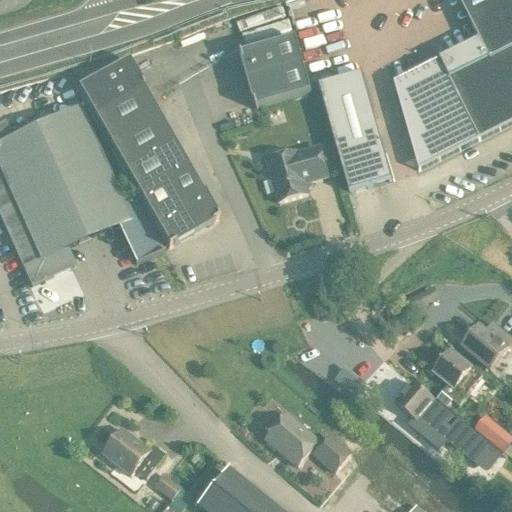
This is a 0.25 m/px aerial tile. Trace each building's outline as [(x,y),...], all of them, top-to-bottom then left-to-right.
[(511,0),(458,0),(480,43),(396,86),(421,173),(511,127),(511,0)] [(242,57),(250,85),(258,113),(313,97),(297,41),(242,57)] [(128,62),(77,92),(124,173),(173,145),(174,144),(128,62)] [(363,77),(320,89),(350,195),(393,183),(363,77)] [(0,126),(0,216),(32,289),(72,271),(64,252),(124,226),(142,265),(166,254),(138,207),(125,212),(82,113),(15,142),(7,124),(0,126)] [(173,145),(124,173),(139,199),(164,185),(189,171),(174,144),(173,145)] [(306,187),(329,180),(320,151),(297,158),(297,156),(268,164),(280,206),(309,198),(306,187)] [(189,171),(164,185),(193,237),(218,223),(189,171)] [(139,199),(168,251),(193,237),(164,185),(139,199)] [(435,290),(407,303),(408,307),(412,315),(440,302),(435,290)] [(491,373),(511,347),(511,341),(494,327),(488,334),(480,328),(463,350),(491,373)] [(438,361),(429,372),(434,377),(435,378),(448,388),(442,395),(437,402),(448,411),(454,404),(460,409),(482,380),(473,373),(474,372),(452,354),(443,365),(438,361)] [(362,378),(353,388),(368,400),(376,390),(362,378)] [(414,387),(396,409),(410,420),(413,423),(409,428),(440,453),(444,448),(446,446),(449,446),(451,447),(475,467),(490,448),(458,423),(452,430),(448,427),(454,419),(414,387)] [(511,439),(486,418),(475,432),(477,434),(504,456),(511,446),(511,439)] [(288,419),(267,443),(299,471),(320,446),(288,419)] [(104,458),(132,480),(136,475),(148,483),(167,459),(154,449),(151,454),(123,433),(104,458)] [(352,458),(328,440),(312,461),(336,479),(352,458)] [(165,480),(157,491),(173,503),(169,509),(173,511),(184,511),(193,500),(182,492),(165,480)]
